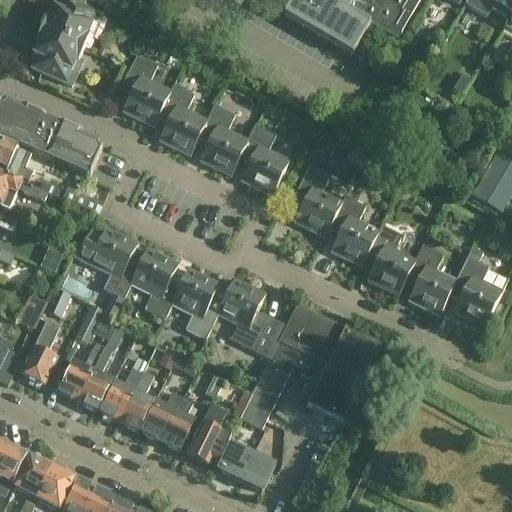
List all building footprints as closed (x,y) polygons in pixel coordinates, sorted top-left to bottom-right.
[(314,37),(332,0),(294,0),(283,20),(314,37)] [(332,0),(314,37),(351,59),(370,28),(397,43),(422,0),(332,0)] [(511,0),(469,0),(465,9),(486,21),(491,12),(495,15),(498,10),(508,16),(511,9),(511,0)] [(41,34),(84,53),(88,43),(93,45),(104,19),(62,1),(57,12),(53,11),(49,21),(47,20),(41,34)] [(511,15),(502,34),(511,39),(511,15)] [(84,53),(41,34),(35,47),(37,48),(32,58),(36,60),(30,72),(72,90),(84,65),(79,63),(84,53)] [(172,95),(170,94),(151,84),(157,71),(136,61),(120,94),(130,99),(122,116),(154,132),(161,118),(172,95)] [(461,79),(453,93),(461,98),(469,84),(461,79)] [(172,95),(161,118),(170,122),(158,145),(190,161),(202,138),(200,137),(207,123),(187,114),(193,100),(172,90),(170,94),(172,95)] [(0,142),(89,181),(102,151),(100,146),(5,105),(0,106),(0,142)] [(200,137),(202,138),(211,142),(199,165),(231,181),(243,158),(241,157),(248,144),(228,134),(234,120),(213,110),(207,123),(200,137)] [(265,111),(259,123),(269,128),(275,116),(265,111)] [(373,120),(365,134),(383,144),(391,130),(373,120)] [(241,157),(243,158),(252,162),(240,185),(272,201),(290,165),(268,154),(275,140),(254,130),(248,144),(241,157)] [(0,172),(29,185),(33,176),(25,172),(31,158),(0,143),(0,172)] [(511,199),(511,164),(497,155),(471,199),(501,217),(511,199)] [(331,228),(342,205),(322,196),(329,182),(308,171),(294,198),(305,203),(294,227),(325,242),(332,228),(331,228)] [(363,172),(355,189),(366,194),(374,178),(363,172)] [(0,211),(9,216),(16,201),(19,195),(23,196),(23,198),(43,207),(47,197),(48,197),(32,190),(23,186),(4,178),(3,181),(0,179),(0,211)] [(48,197),(47,197),(62,204),(65,196),(35,183),(32,190),(48,197)] [(331,228),(332,228),(341,233),(330,256),(362,271),(369,257),(367,257),(378,234),(358,225),(365,211),(344,200),(342,205),(331,228)] [(0,231),(13,237),(17,228),(0,220),(0,231)] [(367,257),(369,257),(378,262),(366,285),(399,301),(410,277),(409,277),(415,264),(395,254),(402,239),(381,229),(378,234),(367,257)] [(110,279),(103,294),(112,298),(124,304),(130,290),(137,277),(136,276),(127,272),(138,249),(106,233),(102,241),(90,235),(77,263),(110,279)] [(51,246),(45,258),(60,265),(66,252),(51,246)] [(409,277),(410,277),(419,282),(407,305),(439,321),(452,295),(451,294),(456,284),(436,274),(443,260),(422,250),(415,264),(409,277)] [(488,271),(478,266),(483,257),(472,252),(456,284),(451,294),(452,295),(461,299),(453,316),(485,332),(508,284),(487,274),(488,271)] [(1,254),(0,255),(0,264),(10,269),(14,259),(1,254)] [(178,297),(177,297),(167,292),(179,269),(147,254),(136,276),(137,277),(130,290),(150,300),(144,314),(155,319),(152,325),(160,329),(163,323),(165,324),(171,311),(178,297)] [(219,317),(217,316),(208,312),(219,289),(188,274),(177,297),(178,297),(171,311),(191,320),(184,334),(206,344),(217,321),(219,317)] [(219,317),(217,321),(237,331),(230,344),(251,355),(266,325),(256,320),(257,316),(265,299),(249,292),(233,284),(227,296),(225,300),(217,316),(219,317)] [(51,291),(45,305),(49,307),(51,302),(56,304),(54,309),(50,318),(60,322),(71,300),(51,291)] [(87,318),(99,324),(99,323),(103,314),(91,308),(87,318)] [(269,363),(267,367),(289,378),(293,370),(296,363),(300,365),(305,367),(302,374),(299,379),(317,387),(307,410),(325,419),(343,428),(373,366),(381,350),(380,350),(344,332),(296,309),(286,330),(269,363)] [(103,314),(99,323),(112,329),(116,319),(104,313),(103,314)] [(99,324),(87,318),(75,342),(87,348),(99,324)] [(20,379),(44,390),(57,363),(46,358),(59,332),(45,326),(20,379)] [(114,331),(109,342),(117,346),(123,335),(114,331)] [(112,356),(113,357),(116,350),(107,346),(104,353),(108,354),(112,356)] [(58,397),(77,406),(104,352),(95,347),(83,371),(73,366),(58,397)] [(0,386),(7,390),(21,362),(8,356),(0,352),(0,386)] [(104,352),(77,406),(96,415),(111,385),(100,380),(112,356),(108,354),(104,352)] [(165,356),(160,368),(171,373),(172,371),(176,361),(165,356)] [(176,361),(172,371),(193,381),(197,371),(193,369),(182,364),(176,361)] [(103,409),(99,418),(118,427),(119,427),(144,375),(148,367),(140,363),(135,375),(131,373),(127,382),(123,390),(114,386),(103,409)] [(252,398),(245,412),(256,417),(268,423),(289,378),(267,367),(252,398)] [(144,375),(119,427),(138,436),(153,405),(145,401),(155,380),(149,378),(144,375)] [(213,380),(205,398),(215,403),(224,385),(213,380)] [(239,424),(245,412),(252,398),(243,394),(231,420),(239,424)] [(160,447),(181,401),(171,397),(165,411),(156,407),(141,438),(160,447)] [(181,401),(160,447),(179,456),(194,425),(186,421),(193,407),(181,401)] [(231,440),(224,437),(218,434),(226,416),(210,409),(186,460),(207,471),(210,464),(218,468),(231,440)] [(251,429),(256,417),(245,412),(239,424),(251,429)] [(256,417),(251,429),(262,435),(268,423),(256,417)] [(0,470),(9,451),(0,446),(0,470)] [(240,485),(253,458),(231,447),(218,474),(240,485)] [(0,470),(0,499),(5,502),(12,489),(26,460),(9,451),(0,470)] [(262,496),(275,469),(253,458),(240,485),(262,496)] [(29,461),(13,493),(36,504),(52,472),(29,461)] [(50,511),(59,511),(74,483),(52,472),(36,504),(50,511)] [(63,511),(87,511),(96,494),(77,485),(73,494),(63,511)] [(109,511),(114,503),(96,494),(87,511),(109,511)] [(131,511),(114,503),(109,511),(131,511)]
